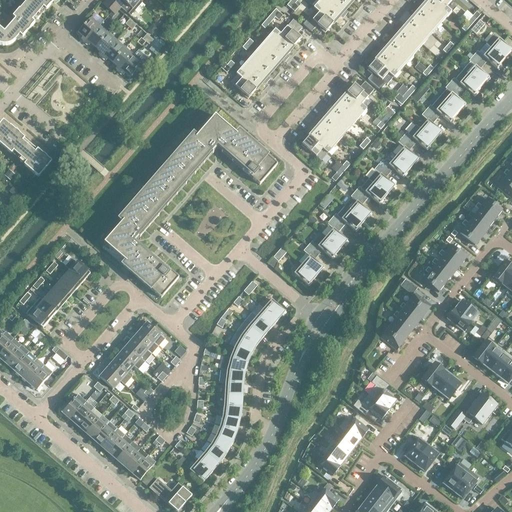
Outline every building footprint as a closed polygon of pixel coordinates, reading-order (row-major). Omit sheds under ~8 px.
[(28,0),(25,4),(37,15),(43,8),(46,11),(55,0),(28,0)] [(108,10),(113,5),(107,0),(102,5),(108,10)] [(111,0),(130,16),(141,3),(137,0),(111,0)] [(352,3),(348,0),(320,0),(313,9),(315,10),(332,25),(340,16),(342,18),(346,13),(344,12),(352,3)] [(451,12),(446,7),(437,0),(428,0),(424,5),(422,3),(419,8),(420,9),(413,18),(432,34),(451,12)] [(297,2),(294,5),(291,9),(294,12),(300,5),(297,2)] [(4,32),(5,46),(6,46),(8,45),(10,45),(10,44),(12,43),(13,43),(14,42),(19,36),(22,38),(35,23),(32,21),(37,15),(25,4),(19,10),(12,17),(15,20),(4,32)] [(119,11),(113,5),(108,10),(114,15),(119,11)] [(317,25),(321,28),(320,30),(325,34),(332,25),(315,10),(303,25),(311,32),(317,25)] [(476,12),(472,17),(476,21),(480,16),(476,12)] [(85,43),(100,26),(91,18),(78,33),(83,38),(81,40),(85,43)] [(394,40),(403,48),(413,56),(432,34),(413,18),(405,27),(403,25),(400,29),(401,31),(394,40)] [(287,27),(280,35),(285,39),(294,47),(302,38),(297,34),(302,28),(293,20),(287,27)] [(476,35),(484,25),(479,21),(471,31),(476,35)] [(108,34),(100,26),(85,43),(89,46),(90,44),(95,48),(108,34)] [(151,26),(147,31),(152,35),(157,28),(155,26),(151,26)] [(255,52),(275,69),(282,60),(284,62),(288,57),(286,56),(294,47),(280,35),(275,30),(255,52)] [(117,41),(108,34),(95,48),(100,53),(98,55),(102,58),(117,41)] [(486,44),(490,48),(504,60),(508,56),(509,57),(511,53),(511,51),(496,37),(495,37),(494,37),(493,37),(492,37),(492,38),(486,44)] [(375,62),(384,70),(388,74),(394,78),(413,56),(403,48),(394,40),(386,48),(385,47),(383,49),(381,51),(383,53),(375,62)] [(125,48),(117,41),(102,58),(106,61),(108,59),(112,63),(125,48)] [(504,60),(490,48),(486,44),(478,53),(477,52),(473,57),(483,66),(487,61),(498,70),(501,66),(500,65),(504,60)] [(134,56),(125,48),(112,63),(117,68),(115,70),(119,73),(134,56)] [(236,75),(237,75),(255,91),(263,82),(265,83),(267,81),(269,79),(267,78),(275,69),(255,52),(236,75)] [(470,63),(462,71),(467,75),(481,88),(485,83),(486,84),(490,79),(479,70),(483,66),(473,57),(470,54),(467,57),(470,60),(469,62),(470,63)] [(145,60),(142,63),(134,56),(119,73),(123,76),(125,74),(130,79),(134,74),(137,77),(150,63),(145,60)] [(375,62),(367,71),(372,75),(367,80),(380,91),(386,84),(387,85),(393,78),(388,74),(384,70),(375,62)] [(419,64),(415,69),(422,74),(426,69),(419,64)] [(481,88),(467,75),(462,71),(455,80),(453,79),(449,84),(460,93),(464,88),(474,97),(478,93),(477,92),(481,88)] [(255,91),(237,75),(230,83),(243,94),(242,96),(247,100),(255,91)] [(347,93),(361,105),(373,91),(364,83),(359,88),(355,84),(347,93)] [(439,99),(443,103),(457,115),(461,110),(462,111),(466,106),(456,98),(460,93),(449,84),(445,89),(446,90),(439,99)] [(336,107),(328,115),(347,132),(366,110),(361,105),(347,93),(339,102),(337,101),(336,103),(334,105),(336,107)] [(457,115),(443,103),(439,99),(431,107),(430,106),(426,111),(436,120),(440,116),(450,125),(454,120),(453,119),(457,115)] [(420,130),(434,142),(438,137),(439,138),(442,134),(432,125),(436,120),(426,111),(421,116),(427,121),(420,130)] [(376,119),(380,123),(383,119),(384,118),(381,114),(376,119)] [(318,146),(327,154),(328,154),(347,132),(328,115),(320,124),(319,122),(317,125),(315,127),(317,128),(309,137),(318,146)] [(401,137),(410,128),(401,119),(392,128),(401,137)] [(375,121),(364,120),(363,125),(367,125),(366,132),(374,132),(375,121)] [(31,145),(24,140),(25,139),(10,127),(3,121),(0,124),(0,145),(11,155),(13,152),(20,158),(31,145)] [(259,154),(261,151),(239,132),(236,135),(220,121),(219,123),(212,123),(210,122),(196,138),(193,135),(119,220),(122,223),(108,239),(110,240),(110,247),(109,249),(125,263),(123,266),(144,285),(146,282),(151,287),(149,289),(161,299),(178,279),(171,273),(169,275),(132,242),(216,145),(254,178),(252,180),(259,186),(277,165),(266,156),(264,158),(259,154)] [(434,142),(420,130),(415,126),(408,134),(406,133),(402,138),(412,147),(416,143),(427,152),(431,147),(430,146),(434,142)] [(357,141),(362,136),(356,130),(352,135),(357,141)] [(327,154),(318,146),(309,137),(301,146),(306,151),(307,150),(321,161),(327,154)] [(412,147),(402,138),(398,143),(404,148),(396,157),(410,169),(414,164),(415,165),(419,161),(409,152),(412,147)] [(381,144),(376,139),(372,144),(377,148),(381,144)] [(38,178),(52,163),(37,150),(37,151),(31,145),(20,158),(26,163),(24,166),(38,178)] [(382,160),(378,165),(389,174),(393,170),(403,179),(407,174),(406,174),(410,169),(396,157),(395,158),(391,154),(384,162),(382,160)] [(339,170),(342,166),(337,162),(331,169),(336,173),(339,170)] [(368,180),(372,184),(386,196),(390,191),(391,192),(395,188),(385,179),(389,174),(378,165),(374,170),(375,171),(368,180)] [(14,176),(8,170),(4,175),(10,181),(14,176)] [(507,177),(498,189),(511,199),(511,178),(508,175),(507,177)] [(386,196),(372,184),(368,180),(360,189),(359,188),(355,192),(365,202),(369,197),(379,206),(383,202),(382,201),(386,196)] [(14,188),(11,192),(15,196),(19,192),(14,188)] [(365,202),(355,192),(350,197),(356,202),(349,211),(363,223),(367,219),(368,219),(372,215),(361,206),(365,202)] [(481,207),(480,209),(495,220),(502,211),(487,200),(481,207)] [(363,223),(349,211),(344,207),(337,216),(335,215),(331,220),(342,229),(345,224),(356,233),(360,229),(359,228),(363,223)] [(475,215),(473,217),(488,229),(495,220),(480,209),(478,211),(475,215)] [(311,216),(307,222),(311,226),(316,220),(311,216)] [(468,224),(467,226),(482,237),(488,229),(473,217),(472,219),(468,224)] [(342,229),(331,220),(327,224),(333,230),(325,238),(339,250),(343,246),(344,247),(348,242),(338,233),(342,229)] [(465,228),(460,235),(475,246),(482,237),(467,226),(465,228)] [(311,242),(307,247),(318,256),(322,251),(332,260),(336,256),(335,255),(339,250),(325,238),(320,234),(313,243),(311,242)] [(445,254),(443,255),(458,267),(465,258),(450,246),(445,254)] [(318,256),(307,247),(303,252),(309,257),(301,266),(315,278),(319,273),(320,274),(324,269),(314,260),(318,256)] [(281,248),(273,258),(278,262),(286,252),(281,248)] [(438,262),(437,264),(452,276),(458,267),(443,255),(442,257),(438,262)] [(90,275),(72,259),(65,267),(69,271),(83,283),(85,281),(84,280),(85,278),(86,279),(90,275)] [(511,267),(505,262),(491,280),(501,287),(502,285),(511,272),(511,267)] [(432,270),(430,272),(445,284),(452,276),(437,264),(435,266),(433,269),(432,270)] [(315,278),(301,266),(294,274),(309,287),(312,283),(311,282),(315,278)] [(83,283),(69,271),(63,278),(76,290),(80,286),(79,285),(80,284),(81,285),(83,283)] [(429,274),(423,281),(438,293),(445,284),(430,272),(429,274)] [(511,272),(502,285),(509,290),(511,286),(511,272)] [(76,290),(63,278),(56,286),(70,298),(71,296),(70,295),(72,294),(73,294),(76,290)] [(248,296),(257,286),(252,282),(243,292),(248,296)] [(70,298),(56,286),(49,294),(63,306),(66,302),(66,301),(67,299),(68,300),(70,298)] [(63,306),(49,294),(43,302),(56,313),(58,311),(57,311),(58,309),(59,310),(63,306)] [(406,307),(405,308),(420,320),(430,306),(415,295),(406,307)] [(56,313),(43,302),(40,299),(33,307),(50,321),(53,317),(52,316),(54,315),(56,313)] [(286,313),(271,300),(263,309),(277,322),(281,317),(282,318),(286,313)] [(461,302),(454,311),(470,323),(477,314),(461,302)] [(259,305),(251,314),(256,318),(270,330),(277,322),(263,309),(259,305)] [(33,307),(26,315),(43,329),(45,327),(44,326),(45,324),(46,325),(50,321),(33,307)] [(400,315),(398,317),(413,329),(420,320),(405,308),(403,310),(400,315)] [(454,311),(447,320),(463,332),(470,323),(454,311)] [(244,323),(248,326),(262,339),(270,330),(256,318),(251,314),(244,323)] [(397,319),(392,326),(406,337),(413,329),(398,317),(397,319)] [(27,322),(24,327),(27,330),(28,331),(32,327),(30,325),(27,322)] [(158,347),(165,339),(151,327),(152,326),(148,323),(140,331),(158,347)] [(262,339),(248,326),(244,323),(236,333),(241,337),(256,347),(262,339)] [(392,326),(381,339),(396,351),(406,337),(392,326)] [(479,329),(478,330),(484,334),(486,330),(487,330),(482,326),(479,329)] [(478,351),(473,358),(482,365),(497,345),(488,338),(491,335),(491,334),(486,330),(484,334),(481,338),(479,340),(484,344),(478,351)] [(478,330),(475,334),(481,338),(484,334),(478,330)] [(4,334),(0,331),(0,353),(13,339),(5,332),(4,334)] [(134,339),(147,351),(151,355),(158,347),(140,331),(134,339)] [(256,347),(241,337),(236,333),(229,345),(234,348),(251,356),(256,347)] [(0,353),(0,359),(5,364),(21,346),(13,339),(0,353)] [(127,347),(140,359),(145,363),(151,355),(147,351),(134,339),(127,347)] [(497,345),(482,365),(490,371),(505,352),(497,345)] [(5,364),(13,371),(29,353),(21,346),(5,364)] [(145,363),(140,359),(127,347),(120,355),(134,366),(138,370),(145,363)] [(234,348),(230,359),(247,365),(251,356),(234,348)] [(68,357),(59,349),(55,354),(64,362),(68,357)] [(511,357),(505,352),(490,371),(499,378),(511,361),(511,357)] [(13,371),(21,377),(36,359),(29,353),(13,371)] [(127,374),(134,366),(120,355),(113,362),(127,374)] [(230,359),(224,357),(220,370),(244,375),(247,365),(230,359)] [(21,377),(28,384),(44,366),(36,359),(21,377)] [(511,361),(499,378),(508,385),(511,379),(511,361)] [(106,370),(120,382),(124,386),(131,378),(127,374),(113,362),(106,370)] [(434,364),(422,380),(431,387),(443,371),(434,364)] [(44,366),(28,384),(38,392),(41,388),(40,387),(52,373),(44,366)] [(113,390),(120,382),(106,370),(99,378),(113,390)] [(220,370),(219,383),(225,384),(243,385),(244,375),(220,370)] [(443,371),(431,387),(439,394),(452,378),(443,371)] [(371,376),(367,380),(371,383),(376,377),(372,374),(371,376)] [(375,386),(368,395),(373,399),(374,399),(389,411),(396,401),(384,392),(388,386),(376,377),(371,383),(375,386)] [(452,378),(439,394),(448,400),(461,385),(452,378)] [(224,395),(242,397),(243,385),(225,384),(224,395)] [(456,411),(446,424),(454,431),(462,420),(468,425),(473,419),(482,426),(497,407),(487,400),(488,399),(481,393),(465,414),(466,414),(464,417),(456,411)] [(70,420),(86,402),(78,395),(66,409),(65,408),(61,413),(70,420)] [(242,408),(242,397),(224,395),(223,407),(242,408)] [(357,401),(353,407),(355,409),(365,416),(369,411),(381,421),(389,411),(374,399),(373,399),(368,395),(361,404),(360,403),(357,401)] [(418,395),(414,400),(418,403),(422,398),(418,395)] [(112,404),(110,406),(113,409),(115,406),(119,402),(116,399),(112,404)] [(78,427),(94,409),(86,402),(70,420),(78,427)] [(425,403),(422,408),(424,410),(426,411),(430,406),(426,402),(425,403)] [(430,406),(426,411),(430,414),(433,411),(434,409),(430,406)] [(240,421),(242,408),(223,407),(222,417),(240,421)] [(426,411),(418,421),(423,424),(430,415),(430,414),(426,411)] [(91,412),(78,427),(85,434),(98,419),(91,412)] [(127,417),(125,420),(128,422),(130,420),(134,415),(133,415),(131,413),(127,417)] [(93,441),(109,422),(101,416),(85,434),(93,441)] [(219,427),(237,433),(240,421),(222,417),(219,427)] [(344,422),(341,425),(361,440),(369,431),(353,419),(349,424),(344,422)] [(101,447),(117,429),(109,422),(93,441),(101,447)] [(377,422),(374,426),(383,434),(386,430),(377,422)] [(343,432),(339,437),(354,449),(361,440),(341,425),(339,428),(343,432)] [(216,436),(232,444),(237,433),(219,427),(216,436)] [(109,454),(124,436),(117,429),(101,447),(109,454)] [(508,431),(501,440),(511,448),(511,433),(511,434),(508,431)] [(116,461),(132,443),(124,436),(109,454),(116,461)] [(210,445),(226,455),(232,444),(216,436),(210,445)] [(458,436),(451,446),(455,449),(462,440),(458,436)] [(155,441),(153,444),(155,446),(158,444),(162,439),(159,437),(155,441)] [(328,442),(327,443),(347,458),(354,449),(339,437),(335,442),(330,440),(328,442)] [(418,439),(404,456),(414,464),(429,445),(419,438),(418,439)] [(462,440),(455,449),(460,453),(467,444),(462,440)] [(140,449),(132,443),(116,461),(124,467),(140,449)] [(321,447),(318,450),(340,467),(347,458),(327,443),(330,445),(326,449),(326,450),(321,447)] [(218,465),(226,455),(210,445),(204,453),(218,465)] [(414,464),(413,465),(424,474),(439,455),(438,454),(439,453),(429,445),(414,464)] [(148,456),(140,449),(124,467),(132,474),(148,456)] [(319,462),(317,465),(333,477),(340,467),(318,450),(320,452),(318,455),(322,459),(319,462)] [(197,462),(211,474),(218,465),(204,453),(197,462)] [(140,481),(156,463),(148,456),(132,474),(140,481)] [(203,483),(211,474),(197,462),(189,471),(203,483)] [(459,463),(443,484),(453,491),(468,471),(459,463)] [(501,470),(491,478),(496,483),(505,475),(501,470)] [(468,471),(453,491),(463,499),(478,478),(468,471)] [(384,478),(378,487),(396,501),(403,492),(384,478)] [(192,496),(187,492),(188,491),(183,486),(182,488),(178,484),(171,492),(157,479),(149,489),(168,506),(169,504),(172,507),(171,508),(175,511),(184,511),(185,511),(185,510),(185,509),(184,508),(184,507),(183,507),(185,504),(192,496)] [(302,479),(298,484),(303,488),(307,483),(302,479)] [(378,487),(371,496),(389,510),(396,501),(378,487)] [(310,493),(332,511),(339,501),(323,489),(322,491),(319,495),(314,492),(312,495),(310,493)] [(311,501),(307,506),(314,511),(330,511),(332,511),(310,493),(308,496),(307,497),(311,501)] [(371,496),(364,504),(374,511),(387,511),(389,510),(371,496)] [(503,498),(499,501),(503,506),(507,503),(503,498)]
